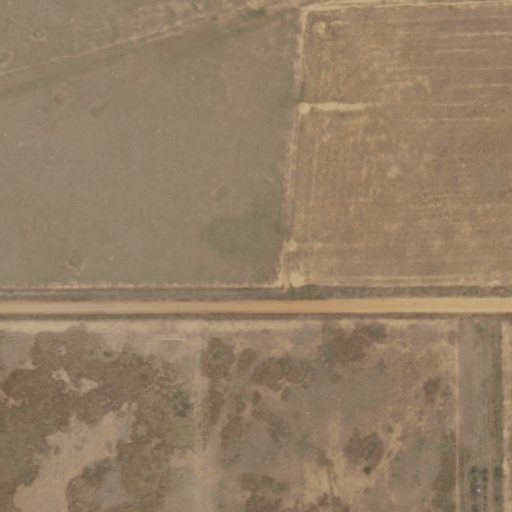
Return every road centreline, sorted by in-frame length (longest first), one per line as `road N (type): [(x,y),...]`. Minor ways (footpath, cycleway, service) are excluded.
road 1 (residential): [(0,304),(511,303)]
road 2 (track): [(504,511),(500,304)]
